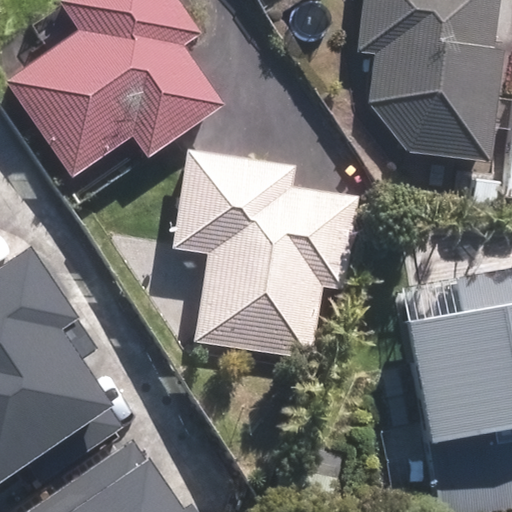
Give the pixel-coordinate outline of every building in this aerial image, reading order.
[(68,35),(0,81),(0,91),(60,178),(122,135),(139,160),(214,109),(173,50),(190,39),(162,0),(54,0),(47,5),(68,35)] [(354,0),(348,53),(364,54),(358,107),(398,157),(479,165),(484,122),(492,53),(482,52),(488,0),(354,0)] [(511,101),(506,101),(500,195),(511,196),(511,101)] [(285,169),(177,154),(163,253),(198,258),(186,347),(303,363),(313,291),(336,294),(349,197),(282,188),(285,169)] [(0,474),(93,413),(40,335),(56,325),(8,254),(0,259),(0,474)] [(451,318),(386,331),(409,450),(420,448),(432,511),(511,511),(511,269),(444,283),(451,318)] [(158,511),(127,467),(59,511),(177,511),(171,503),(158,511)]
